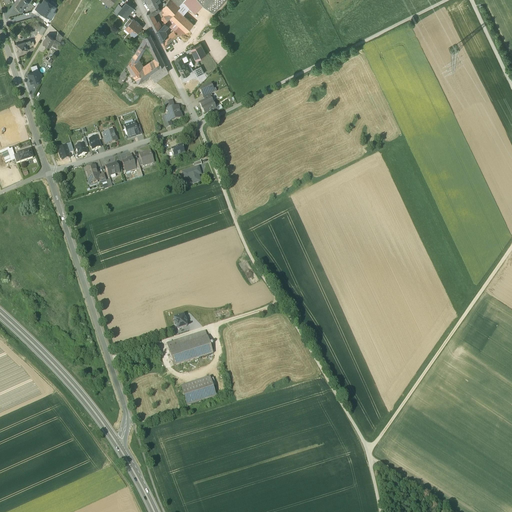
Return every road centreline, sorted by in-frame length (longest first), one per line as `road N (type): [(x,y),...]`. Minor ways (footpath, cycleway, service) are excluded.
road 1 (residential): [(135,0),(197,124),(48,172)]
road 2 (track): [(197,124),(446,0)]
road 3 (unclassified): [(124,408),(48,172)]
road 4 (track): [(365,446),(511,248)]
road 5 (track): [(380,511),(365,446),(277,298)]
road 6 (track): [(140,511),(71,406),(0,334)]
road 7 (track): [(235,221),(404,137)]
road 8 (primary): [(114,440),(75,387),(0,312)]
road 9 (unclassified): [(48,172),(0,26)]
road 10 (track): [(277,298),(222,186)]
road 11 (track): [(277,298),(165,340)]
